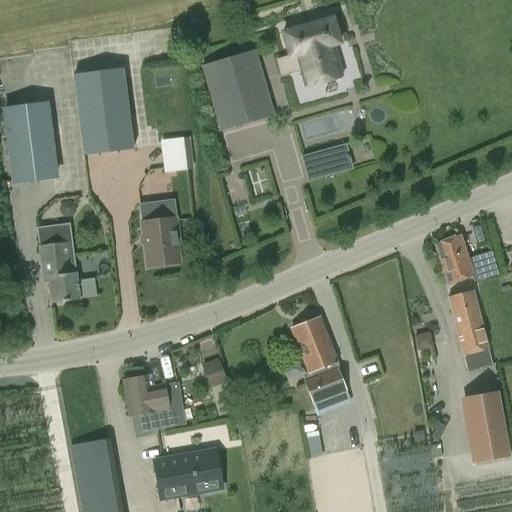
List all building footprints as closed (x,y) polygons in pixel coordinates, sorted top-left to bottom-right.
[(287,55),(275,58),(279,75),(293,72),(292,68),(299,66),(305,89),(338,80),(329,49),(339,47),(332,20),(281,33),(287,55)] [(254,51),(202,66),(220,129),(272,114),(254,51)] [(122,69),(74,75),(84,155),(132,149),(122,69)] [(11,183),(56,178),(47,104),(2,109),(11,183)] [(295,123),(300,143),(339,134),(335,114),(295,123)] [(182,138),(160,141),(164,173),(186,170),(182,138)] [(326,150),(301,157),(307,180),(332,173),(326,150)] [(173,199),(138,204),(140,223),(141,223),(147,268),(178,264),(176,245),(179,244),(173,199)] [(69,204),(63,204),(59,208),(60,214),(64,218),(70,218),(74,214),(74,208),(69,204)] [(75,273),(69,224),(36,228),(38,246),(42,283),(47,282),(50,305),(79,301),(75,273)] [(459,236),(434,244),(447,284),(472,276),(474,282),(487,277),(480,255),(467,259),(459,236)] [(448,297),(463,356),(467,371),(491,365),(487,349),(472,290),(448,297)] [(320,318),(290,329),(307,373),(309,379),(337,367),(335,362),(337,362),(320,318)] [(201,363),(208,389),(225,384),(218,359),(201,363)] [(309,379),(303,381),(317,415),(341,405),(337,395),(346,391),(337,367),(309,379)] [(147,377),(122,381),(129,417),(134,416),(135,423),(154,419),(156,431),(180,426),(176,406),(180,405),(176,382),(149,388),(147,377)] [(507,456),(496,397),(468,402),(478,461),(507,456)] [(304,434),(309,457),(322,455),(317,431),(304,434)] [(423,434),(413,436),(414,446),(424,445),(423,434)] [(109,440),(71,447),(74,466),(112,459),(109,440)] [(439,445),(430,447),(432,459),(441,457),(439,445)] [(221,488),(214,450),(153,461),(160,499),(221,488)]
